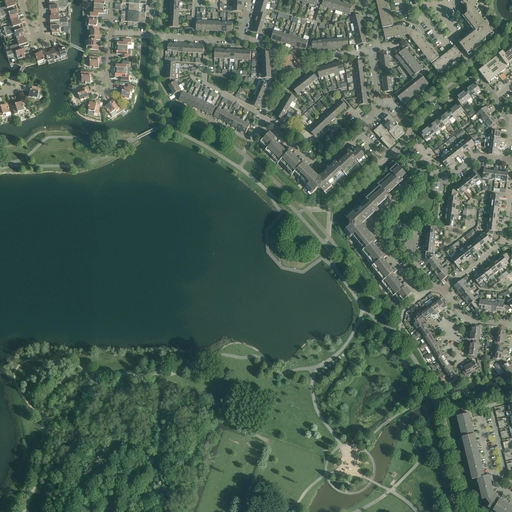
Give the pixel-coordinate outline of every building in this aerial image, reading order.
[(0,8),(0,12),(17,7),(15,3),(14,3),(14,1),(12,1),(12,0),(7,0),(4,1),(6,6),(0,8)] [(329,8),(331,0),(323,0),(322,6),(329,8)] [(336,10),(338,1),(333,0),(331,0),(329,8),(336,10)] [(376,0),(383,28),(388,27),(392,26),(391,21),(386,0),(376,0)] [(463,0),(462,3),(466,5),(467,13),(464,16),(467,20),(466,20),(465,21),(465,23),(468,27),(470,28),(471,27),(472,26),(475,30),(485,22),(474,9),(475,8),(474,8),(477,1),(476,0),(475,0),(463,0)] [(345,4),(338,1),(336,10),(342,12),(345,4)] [(67,7),(67,3),(48,4),(48,8),(49,8),(49,11),(50,10),(51,13),(58,13),(58,7),(67,7)] [(345,4),(342,12),(350,14),(352,6),(345,4)] [(18,12),(17,7),(0,12),(0,16),(0,17),(9,14),(10,20),(18,17),(17,15),(18,14),(17,12),(18,12)] [(106,9),(106,8),(94,7),(94,11),(91,10),(90,16),(98,17),(99,13),(104,14),(105,11),(106,9)] [(121,16),(133,17),(134,8),(129,7),(128,11),(122,11),(121,16)] [(134,8),(133,17),(145,18),(145,12),(139,12),(139,8),(134,8)] [(48,19),(49,23),(68,22),(67,18),(58,19),(58,13),(51,13),(51,16),(50,16),(50,19),(48,19)] [(351,16),(353,23),(362,21),(360,14),(351,16)] [(127,26),(133,26),(133,17),(121,16),(121,21),(128,22),(127,26)] [(18,17),(10,20),(12,25),(3,28),(5,32),(23,26),(21,22),(20,22),(20,20),(18,20),(18,17)] [(145,18),(133,17),(133,26),(138,27),(138,22),(145,23),(145,18)] [(97,24),(98,20),(89,19),(89,26),(88,26),(87,29),(91,30),(99,30),(99,24),(97,24)] [(476,31),(459,44),(467,54),(484,41),(482,39),(492,32),(488,26),(489,25),(489,23),(486,20),(485,22),(475,30),(476,31)] [(363,28),(362,21),(353,23),(355,30),(363,28)] [(68,22),(49,23),(49,28),(50,28),(50,30),(51,30),(52,33),(59,33),(59,27),(63,27),(68,27),(68,29),(70,29),(70,27),(71,23),(71,22),(68,22)] [(394,27),(383,30),(384,34),(385,38),(385,39),(407,34),(405,28),(404,23),(397,25),(397,26),(394,27)] [(407,28),(405,28),(407,34),(408,35),(431,63),(439,57),(436,53),(421,35),(422,34),(417,28),(413,31),(413,30),(412,29),(412,27),(412,25),(411,25),(410,24),(409,26),(408,28),(407,28)] [(23,26),(5,32),(6,34),(6,36),(15,33),(16,38),(24,36),(23,34),(24,33),(23,31),(24,30),(23,26)] [(363,28),(355,30),(356,37),(365,35),(363,28)] [(99,34),(99,30),(91,30),(90,36),(89,36),(89,39),(96,40),(101,40),(101,34),(99,34)] [(288,35),(286,44),(291,45),(293,36),(294,33),(290,32),(289,32),(288,35)] [(303,39),(300,48),(305,50),(306,49),(307,45),(308,41),(309,37),(304,35),(303,39)] [(367,43),(365,35),(356,37),(358,45),(367,43)] [(9,47),(11,50),(24,47),(29,45),(27,41),(26,41),(26,39),(24,39),(24,36),(16,38),(18,44),(9,47)] [(89,39),(88,39),(88,46),(87,45),(86,49),(98,50),(98,44),(96,44),(96,40),(89,39)] [(116,47),(116,48),(131,49),(133,49),(134,44),(132,43),(132,40),(124,39),(123,42),(117,42),(117,45),(116,45),(116,47)] [(503,51),(498,55),(508,67),(507,66),(511,62),(511,45),(511,47),(511,48),(511,49),(511,50),(505,55),(505,54),(503,51)] [(59,46),(54,48),(57,59),(61,58),(60,57),(67,55),(66,53),(68,48),(65,49),(64,47),(60,48),(59,46)] [(447,53),(432,64),(435,68),(438,72),(461,54),(458,50),(455,46),(447,53)] [(11,50),(6,52),(7,56),(16,53),(17,59),(25,57),(24,54),(25,53),(24,51),(25,51),(24,47),(11,50)] [(45,53),(47,60),(47,61),(53,59),(54,60),(57,59),(54,48),(48,50),(49,52),(45,53)] [(131,59),(131,53),(131,49),(116,48),(116,49),(116,51),(117,51),(117,54),(123,55),(122,58),(131,59)] [(396,56),(415,79),(415,80),(421,75),(423,74),(420,71),(422,70),(405,48),(396,56)] [(39,53),(35,54),(37,62),(43,60),(44,61),(47,60),(45,53),(44,49),(38,51),(39,53)] [(379,56),(380,63),(389,62),(388,55),(379,56)] [(478,71),(479,72),(488,83),(508,67),(498,55),(491,61),(490,61),(489,61),(489,62),(478,71)] [(101,57),(89,57),(89,60),(90,61),(90,67),(94,67),(94,68),(99,68),(99,63),(101,63),(101,57)] [(362,60),(360,61),(353,61),(354,69),(363,67),(362,60)] [(114,69),(114,70),(126,71),(127,68),(130,68),(130,62),(122,61),(122,65),(116,64),(116,67),(115,68),(114,69)] [(380,63),(381,70),(390,69),(389,62),(380,63)] [(364,75),(363,67),(354,69),(355,76),(364,75)] [(381,70),(382,77),(391,76),(390,69),(381,70)] [(114,70),(114,71),(115,73),(115,74),(115,77),(121,77),(121,80),(129,81),(130,75),(130,71),(126,71),(114,70)] [(312,71),(308,75),(313,82),(318,79),(312,71)] [(81,72),(81,76),(82,76),(82,82),(84,82),(83,83),(85,83),(90,83),(91,78),(93,78),(93,72),(81,72)] [(166,73),(166,78),(167,78),(168,82),(175,80),(179,79),(179,74),(175,74),(166,73)] [(308,75),(304,78),(309,85),(313,82),(308,75)] [(356,83),(365,82),(364,75),(355,76),(356,83)] [(419,94),(425,89),(430,86),(421,75),(415,80),(415,79),(396,95),(404,106),(411,101),(409,99),(417,93),(419,94)] [(382,77),(383,84),(392,83),(391,76),(382,77)] [(309,85),(304,78),(300,81),(305,88),(309,85)] [(169,85),(168,86),(170,90),(178,86),(176,81),(175,81),(175,80),(168,82),(169,85)] [(259,80),(257,85),(260,86),(259,86),(268,90),(270,85),(269,84),(270,81),(262,80),(261,81),(259,80)] [(300,81),(296,84),(301,91),(305,88),(300,81)] [(473,84),(470,87),(476,95),(477,94),(477,93),(481,90),(473,81),(471,82),(473,84)] [(366,89),(365,82),(356,83),(357,90),(366,89)] [(384,92),(391,91),(393,91),(392,83),(383,84),(384,92)] [(301,91),(296,84),(291,87),(297,95),(301,91)] [(132,93),(134,86),(128,85),(127,88),(122,86),(120,92),(122,92),(121,97),(125,99),(126,98),(129,99),(131,93),(132,93)] [(33,97),(39,99),(40,98),(41,93),(40,92),(41,89),(29,86),(27,91),(29,92),(28,97),(33,98),(33,97)] [(178,86),(170,90),(173,95),(175,94),(177,96),(182,91),(181,90),(178,86)] [(259,86),(257,91),(266,94),(268,90),(259,86)] [(87,87),(76,91),(77,95),(78,94),(81,100),(84,99),(85,100),(89,98),(87,93),(89,92),(87,87)] [(475,96),(476,95),(470,87),(467,89),(465,87),(463,88),(471,98),(475,95),(475,96)] [(463,92),(460,94),(467,102),(468,102),(467,101),(471,98),(463,88),(462,89),(463,92)] [(358,97),(367,96),(366,89),(357,90),(358,97)] [(182,91),(177,96),(180,99),(179,100),(184,102),(188,94),(183,92),(182,91)] [(257,91),(255,95),(264,99),(266,94),(257,91)] [(284,97),(292,102),(295,97),(287,92),(284,97)] [(188,94),(184,102),(188,104),(192,96),(188,94)] [(456,94),(454,96),(461,105),(465,102),(466,103),(467,102),(460,94),(457,96),(456,94)] [(255,95),(253,100),(262,104),(264,99),(255,95)] [(192,96),(188,104),(193,106),(197,98),(192,96)] [(368,104),(367,96),(358,97),(359,105),(368,104)] [(284,97),(282,101),(290,106),(293,108),(296,104),(292,102),(284,97)] [(197,98),(193,106),(198,109),(202,100),(197,98)] [(116,111),(120,109),(113,99),(108,102),(109,104),(105,107),(107,111),(108,111),(110,114),(116,110),(116,111)] [(202,100),(198,109),(202,111),(206,102),(202,100)] [(253,100),(251,105),(260,109),(262,104),(253,100)] [(341,100),(335,105),(341,112),(347,107),(341,100)] [(16,101),(10,103),(14,114),(18,113),(17,112),(23,110),(22,107),(23,106),(22,102),(17,103),(16,101)] [(98,114),(101,102),(95,101),(95,103),(90,102),(89,106),(89,107),(88,110),(89,110),(88,114),(94,116),(94,113),(98,114)] [(279,106),(287,110),(290,106),(282,101),(279,106)] [(456,105),(453,107),(460,116),(460,115),(460,114),(464,111),(456,101),(454,103),(456,105)] [(206,102),(202,111),(207,113),(211,104),(206,102)] [(0,116),(3,116),(3,114),(5,114),(6,116),(11,115),(10,112),(9,112),(8,109),(7,104),(2,105),(1,103),(0,103),(0,116)] [(211,104),(207,113),(212,115),(216,107),(211,104)] [(335,105),(330,110),(336,116),(341,112),(335,105)] [(279,106),(276,110),(284,115),(287,110),(279,106)] [(486,106),(476,114),(478,116),(478,115),(481,118),(490,110),(489,111),(486,106)] [(448,107),(447,109),(454,118),(458,115),(459,116),(460,116),(453,107),(450,110),(448,107)] [(223,110),(218,108),(214,116),(219,118),(223,110)] [(447,113),(444,115),(450,123),(451,122),(450,121),(454,118),(447,109),(445,110),(447,113)] [(219,118),(223,121),(227,113),(223,110),(219,118)] [(276,110),(274,115),(282,119),(284,115),(276,110)] [(330,110),(325,115),(331,121),(336,116),(330,110)] [(492,112),(490,110),(481,118),(484,122),(483,122),(484,123),(492,117),(489,114),(492,112)] [(227,113),(223,121),(228,123),(232,115),(227,113)] [(236,117),(232,115),(228,123),(232,126),(236,117)] [(325,115),(319,119),(325,126),(331,121),(325,115)] [(384,120),(385,121),(384,122),(383,122),(373,131),(381,139),(380,139),(389,148),(395,143),(394,141),(396,140),(405,133),(403,131),(403,130),(403,129),(403,128),(402,127),(401,127),(400,127),(399,127),(398,124),(397,125),(389,115),(384,120)] [(439,115),(437,116),(445,126),(448,123),(449,124),(450,123),(444,115),(441,117),(439,115)] [(445,126),(437,116),(435,118),(437,120),(434,122),(441,130),(442,130),(441,129),(445,126)] [(236,117),(232,126),(237,128),(241,120),(236,117)] [(482,125),(486,129),(488,127),(488,128),(491,126),(490,126),(493,124),(498,120),(496,118),(494,120),(492,117),(484,123),(482,125)] [(319,119),(314,124),(320,131),(325,126),(319,119)] [(245,122),(241,120),(237,128),(241,130),(245,122)] [(241,130),(246,133),(250,125),(245,122),(241,130)] [(429,122),(428,124),(435,133),(439,130),(440,131),(441,130),(434,122),(431,125),(429,122)] [(314,124),(308,129),(314,136),(320,131),(314,124)] [(428,127),(425,130),(431,138),(432,137),(431,136),(435,133),(428,124),(426,125),(428,127)] [(418,131),(424,139),(426,141),(430,138),(430,139),(431,138),(425,130),(422,132),(420,130),(418,131)] [(321,189),(326,194),(333,188),(332,186),(345,174),(347,176),(360,164),(361,165),(368,159),(358,148),(353,153),(349,149),(347,151),(349,154),(338,164),(335,161),(333,163),(334,164),(320,176),(318,176),(305,163),(306,162),(304,160),(301,163),(291,152),(293,150),(290,148),(287,152),(275,140),(277,138),(270,132),(260,142),(266,148),(265,150),(278,163),(279,162),(292,175),(294,173),(306,186),(305,187),(312,194),(317,188),(321,189)] [(475,145),(473,142),(467,135),(466,137),(467,139),(465,141),(463,140),(471,149),(470,148),(475,145)] [(469,151),(471,149),(463,140),(459,143),(459,142),(458,143),(464,151),(467,148),(469,151)] [(461,153),(464,151),(458,143),(457,143),(458,144),(454,147),(461,157),(463,155),(461,153)] [(449,149),(448,150),(455,158),(458,156),(460,158),(461,157),(454,147),(450,150),(449,149)] [(452,160),(455,158),(448,150),(447,151),(448,152),(444,155),(452,164),(454,163),(452,160)] [(447,168),(452,164),(444,155),(445,156),(442,158),(441,156),(439,158),(447,168)] [(350,225),(344,230),(350,237),(352,236),(363,250),(361,252),(373,266),(371,267),(382,281),(381,282),(393,296),(395,295),(400,302),(412,293),(406,286),(404,287),(393,275),(397,271),(395,269),(393,271),(384,259),(386,257),(384,254),(383,255),(374,243),(377,241),(374,239),(374,240),(360,225),(375,211),(376,212),(378,210),(376,208),(387,197),(389,200),(392,197),(388,193),(403,180),(401,178),(406,174),(396,163),(389,170),(391,171),(377,184),(378,185),(365,197),(367,199),(353,211),(352,210),(345,216),(350,222),(350,225)] [(487,181),(488,181),(490,171),(486,170),(486,167),(484,167),(483,171),(481,171),(480,177),(483,177),(482,179),(487,180),(487,181)] [(476,183),(480,180),(478,178),(476,176),(472,171),(471,172),(472,174),(469,177),(476,185),(477,184),(476,183)] [(465,177),(463,178),(470,188),(474,185),(475,186),(476,185),(469,177),(466,179),(465,177)] [(463,182),(460,184),(466,191),(470,188),(463,178),(461,179),(463,182)] [(455,184),(453,185),(461,195),(465,192),(467,196),(469,194),(466,191),(460,184),(457,186),(455,184)] [(451,196),(448,196),(457,197),(456,197),(456,195),(459,193),(461,195),(453,185),(450,188),(452,190),(451,196)] [(454,225),(454,221),(445,220),(445,226),(461,228),(461,226),(454,225)] [(493,237),(494,231),(489,230),(489,231),(489,232),(486,234),(484,232),(492,242),(495,240),(493,237)] [(492,242),(484,232),(480,235),(480,234),(479,235),(485,243),(488,241),(490,243),(492,242)] [(474,239),(482,249),(484,248),(482,246),(485,243),(479,235),(478,236),(478,237),(475,240),(474,239)] [(482,249),(474,239),(472,240),(474,243),(471,245),(477,252),(481,249),(482,250),(482,249)] [(466,245),(464,246),(472,256),(477,252),(471,245),(468,247),(466,245)] [(472,256),(464,246),(463,248),(464,250),(462,252),(467,259),(469,258),(470,259),(473,257),(472,256)] [(500,253),(508,263),(506,261),(510,258),(511,258),(511,260),(511,251),(511,250),(511,251),(511,254),(505,253),(504,251),(500,253)] [(423,251),(426,252),(425,258),(423,260),(425,263),(435,255),(433,253),(435,253),(423,251)] [(457,252),(455,254),(456,255),(462,263),(467,259),(462,252),(458,255),(457,252)] [(496,257),(504,268),(505,267),(504,266),(508,263),(500,253),(499,255),(501,257),(498,259),(496,257)] [(438,259),(435,255),(425,263),(427,264),(429,263),(431,265),(429,267),(429,268),(439,259),(439,258),(438,259)] [(456,255),(451,258),(458,268),(460,266),(458,264),(461,262),(462,263),(456,255)] [(496,257),(491,261),(498,270),(502,267),(503,268),(504,268),(496,257)] [(439,259),(429,268),(431,271),(432,270),(434,271),(441,266),(438,263),(442,260),(441,258),(439,259)] [(498,270),(491,261),(489,262),(491,265),(488,267),(494,275),(495,274),(495,273),(498,270)] [(441,266),(434,271),(435,273),(434,274),(436,277),(437,276),(447,269),(449,267),(448,265),(443,269),(441,266)] [(483,267),(482,268),(490,279),(489,278),(493,275),(494,276),(494,275),(488,267),(485,269),(483,267)] [(479,272),(478,273),(483,280),(486,278),(488,280),(490,279),(482,268),(481,268),(479,270),(479,272)] [(448,270),(447,269),(437,276),(441,281),(448,275),(446,272),(448,270)] [(478,273),(473,277),(480,287),(482,285),(480,282),(483,280),(478,273)] [(463,279),(454,286),(457,291),(464,285),(467,284),(464,281),(467,278),(466,276),(463,279)] [(464,285),(457,291),(461,296),(471,288),(469,287),(467,288),(464,285)] [(471,288),(461,296),(465,300),(472,295),(470,292),(472,290),(474,289),(475,288),(473,286),(472,287),(471,288)] [(472,295),(465,300),(468,305),(478,298),(480,296),(479,294),(477,296),(474,298),(472,295)] [(433,296),(432,298),(440,307),(443,305),(444,307),(446,306),(439,297),(436,299),(433,296)] [(430,299),(427,301),(429,304),(437,313),(439,312),(437,310),(440,307),(432,298),(430,299)] [(479,312),(480,300),(479,302),(475,302),(475,301),(478,298),(468,305),(469,305),(471,303),(475,308),(475,311),(479,312)] [(421,300),(420,302),(421,303),(422,305),(430,315),(433,313),(435,315),(437,313),(429,304),(427,301),(424,303),(421,300)] [(507,312),(511,308),(509,305),(508,306),(504,305),(504,300),(502,314),(506,315),(507,312)] [(427,317),(430,315),(422,305),(421,306),(423,309),(420,312),(427,321),(429,319),(427,317)] [(427,321),(420,312),(413,317),(410,317),(408,316),(408,318),(423,321),(425,319),(427,321)] [(427,323),(427,322),(424,324),(423,321),(408,318),(407,320),(412,321),(417,329),(427,323)] [(427,323),(417,329),(419,332),(416,334),(417,336),(428,329),(426,326),(428,325),(427,323)] [(481,326),(479,326),(475,325),(474,327),(472,327),(471,330),(469,330),(468,333),(480,334),(481,326)] [(497,328),(496,336),(507,337),(507,335),(505,335),(505,331),(502,331),(503,329),(497,328)] [(417,336),(415,337),(416,338),(417,338),(418,338),(421,336),(423,339),(433,333),(432,331),(430,332),(428,329),(417,336)] [(434,335),(433,333),(423,339),(425,342),(422,344),(423,346),(434,339),(432,336),(434,335)] [(473,339),(473,341),(479,342),(480,334),(468,333),(468,335),(471,335),(470,339),(473,339)] [(496,336),(495,344),(501,345),(501,343),(504,343),(504,339),(507,340),(507,337),(496,336)] [(434,339),(423,346),(424,348),(428,346),(430,349),(439,343),(438,341),(436,342),(434,339)] [(467,346),(466,349),(478,350),(479,342),(473,341),(473,343),(470,343),(469,347),(467,346)] [(432,352),(425,357),(426,359),(427,358),(430,356),(440,350),(439,347),(441,345),(439,343),(430,349),(432,352)] [(495,344),(494,352),(505,353),(505,351),(503,351),(503,347),(500,347),(501,345),(495,344)] [(478,350),(466,349),(466,351),(469,351),(468,355),(471,355),(471,357),(477,358),(478,350)] [(442,353),(440,350),(430,356),(427,358),(428,360),(434,356),(436,359),(446,353),(445,351),(442,353)] [(493,360),(499,361),(499,359),(502,359),(502,355),(505,356),(505,353),(494,352),(493,360)] [(435,365),(436,367),(447,360),(445,357),(447,355),(446,353),(436,359),(438,363),(435,365)] [(449,363),(447,360),(436,367),(437,368),(440,366),(442,370),(452,364),(451,362),(449,363)] [(469,361),(467,362),(473,372),(481,367),(478,362),(475,364),(474,361),(471,363),(469,361)] [(473,372),(467,362),(465,363),(467,366),(463,368),(465,370),(462,372),(466,377),(473,372)] [(500,368),(504,372),(511,366),(511,363),(510,365),(508,362),(505,364),(503,362),(501,364),(499,362),(495,365),(498,369),(500,368)] [(441,375),(442,377),(453,370),(451,367),(453,366),(452,364),(442,370),(444,373),(441,375)] [(453,370),(442,377),(443,379),(447,377),(449,380),(451,379),(453,381),(458,378),(456,375),(459,374),(457,372),(455,373),(453,370)] [(469,413),(457,416),(457,417),(458,422),(460,431),(462,437),(474,434),(473,428),(472,425),(474,425),(473,422),(471,422),(469,413)] [(474,434),(462,437),(463,443),(465,452),(467,458),(479,455),(478,449),(477,446),(479,446),(478,443),(476,443),(474,434)] [(479,455),(467,458),(469,464),(471,473),(472,479),(475,479),(484,476),(483,470),(482,467),(484,467),(483,464),(481,464),(479,455)] [(491,474),(484,476),(475,479),(477,484),(478,484),(490,481),(491,484),(493,484),(494,484),(491,474)] [(490,481),(478,484),(479,484),(479,486),(481,493),(482,499),(486,498),(488,501),(494,496),(493,490),(492,487),(494,486),(493,484),(491,484),(490,481)] [(494,496),(488,501),(490,504),(488,507),(493,510),(495,511),(509,511),(511,508),(511,507),(508,505),(509,503),(508,503),(504,500),(503,500),(500,498),(499,499),(494,496)]
